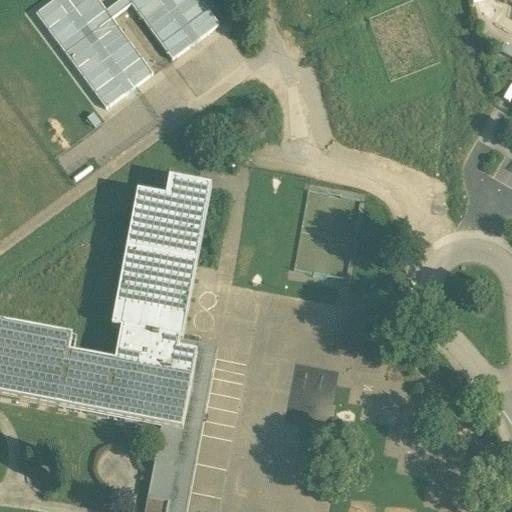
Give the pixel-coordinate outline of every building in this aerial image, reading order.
[(105,107),(150,74),(111,21),(105,12),(95,0),(56,0),(37,14),(105,107)] [(111,21),(131,6),(126,0),(120,0),(105,12),(111,21)] [(126,0),(131,6),(172,62),(218,29),(196,0),(126,0)] [(136,194),(122,270),(194,283),(210,190),(168,181),(165,199),(136,194)] [(194,283),(122,270),(111,331),(121,333),(115,366),(68,357),(72,340),(0,325),(0,399),(161,430),(182,434),(198,347),(182,343),(194,283)] [(161,430),(147,501),(168,505),(182,434),(161,430)]
